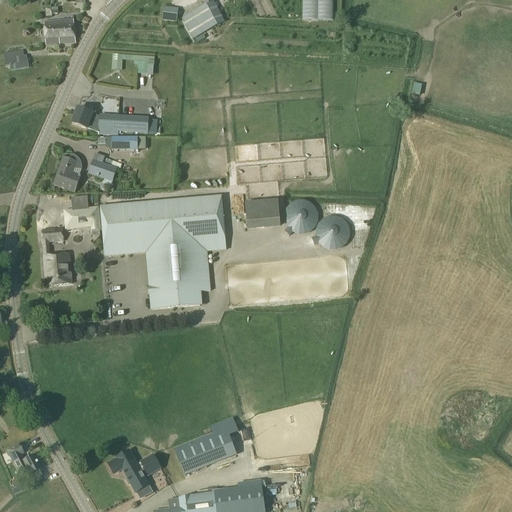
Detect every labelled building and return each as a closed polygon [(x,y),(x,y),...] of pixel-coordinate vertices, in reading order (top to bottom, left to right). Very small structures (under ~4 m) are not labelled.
[(202,0),(205,7),(182,20),(192,39),(224,22),(212,0),(202,0)] [(301,0),(302,21),(333,21),(333,0),(301,0)] [(179,9),(164,7),(162,21),(176,22),(179,9)] [(58,15),(58,8),(45,9),(46,18),(52,17),(52,15),(58,15)] [(75,44),(74,20),(44,23),(46,46),(75,44)] [(24,57),(23,51),(2,54),(5,68),(10,67),(11,71),(29,68),(27,56),(24,57)] [(152,75),(153,56),(111,55),(111,70),(122,71),(122,64),(137,65),(136,75),(152,75)] [(413,84),(411,92),(418,93),(419,85),(413,84)] [(87,129),(98,133),(99,117),(78,109),(72,124),(87,129)] [(99,117),(98,133),(98,134),(118,136),(118,133),(120,117),(100,115),(99,117)] [(120,117),(118,133),(148,135),(148,134),(156,134),(157,119),(120,117)] [(138,138),(106,138),(106,139),(98,139),(98,146),(105,146),(105,148),(111,150),(138,151),(138,138)] [(73,156),(70,155),(70,160),(63,158),(53,186),(75,193),(81,177),(73,174),(75,170),(82,170),(82,167),(81,163),(79,160),(76,157),(73,156)] [(117,169),(93,160),(88,174),(112,182),(117,169)] [(227,250),(222,197),(100,207),(105,257),(147,253),(152,310),(200,306),(199,293),(211,292),(207,252),(227,250)] [(286,213),(286,216),(286,219),(287,222),(288,225),(290,227),(292,229),(290,234),(295,236),(297,232),(300,232),(303,232),(306,231),(309,230),(312,228),(314,226),(315,224),(317,221),(317,218),(317,215),(317,212),(316,209),(314,207),(312,204),(310,203),(307,201),(304,201),(301,200),(298,201),(295,202),(293,203),(290,205),(288,207),(287,210),(286,213)] [(278,201),(242,202),(243,231),(275,230),(275,214),(278,214),(278,201)] [(100,236),(100,230),(99,208),(64,212),(66,230),(74,229),(74,227),(91,226),(92,231),(93,231),(93,236),(100,236)] [(313,243),(307,246),(310,251),(315,249),(317,252),(319,254),(322,255),(325,256),(328,257),(331,257),(334,256),(337,255),(339,253),(341,251),(343,248),(344,245),(344,242),(344,239),(343,236),(342,233),(340,231),(338,228),(335,227),(333,226),(330,225),(326,225),(323,226),(321,227),(318,229),(316,231),(314,234),(313,237),(313,240),(313,243)] [(62,242),(61,229),(42,231),(43,243),(44,243),(44,245),(43,245),(47,286),(71,284),(69,255),(50,257),(48,243),(62,242)] [(210,467),(200,440),(174,450),(185,477),(210,467)] [(22,453),(18,446),(7,451),(18,472),(25,468),(28,475),(40,469),(33,456),(23,461),(19,455),(22,453)] [(153,456),(140,463),(138,454),(111,460),(113,472),(125,469),(129,476),(127,477),(128,479),(126,480),(130,486),(131,485),(136,493),(137,493),(141,499),(142,498),(152,493),(143,476),(147,474),(148,476),(160,469),(153,456)] [(264,511),(261,481),(238,484),(238,488),(241,511),(264,511)] [(27,490),(24,483),(15,487),(18,493),(27,490)] [(215,511),(213,493),(166,500),(168,510),(154,511),(215,511)]
